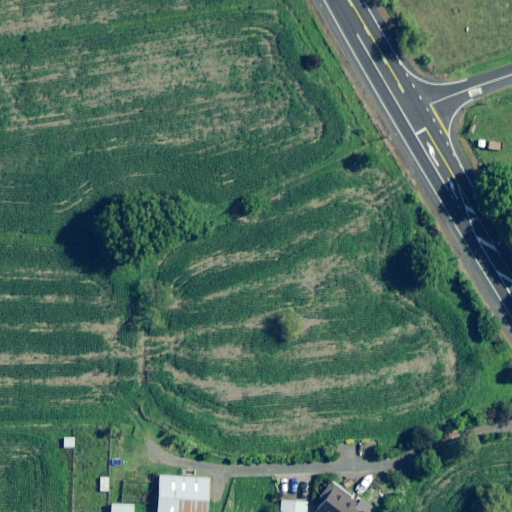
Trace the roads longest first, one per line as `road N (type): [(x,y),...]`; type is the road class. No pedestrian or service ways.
road 1 (trunk): [(511,278),(413,111)]
road 2 (trunk): [(413,111),(348,0)]
